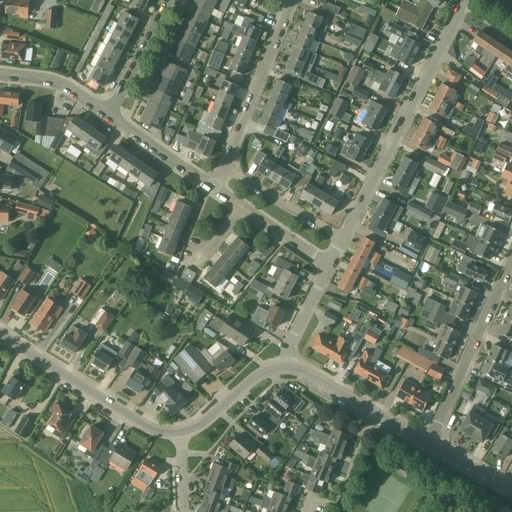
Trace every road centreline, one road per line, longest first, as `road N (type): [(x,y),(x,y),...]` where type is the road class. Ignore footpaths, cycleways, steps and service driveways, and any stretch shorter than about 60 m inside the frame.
road 1 (residential): [(345,238),(464,0)]
road 2 (tertiary): [(181,432),(148,428),(0,331)]
road 3 (residential): [(428,443),(511,257)]
road 4 (residential): [(225,165),(291,0)]
road 5 (tertiary): [(428,443),(286,367)]
road 6 (residential): [(345,238),(225,165)]
road 7 (residential): [(108,113),(171,0)]
road 8 (residential): [(213,186),(108,113)]
road 9 (tertiary): [(286,367),(259,374),(181,432)]
